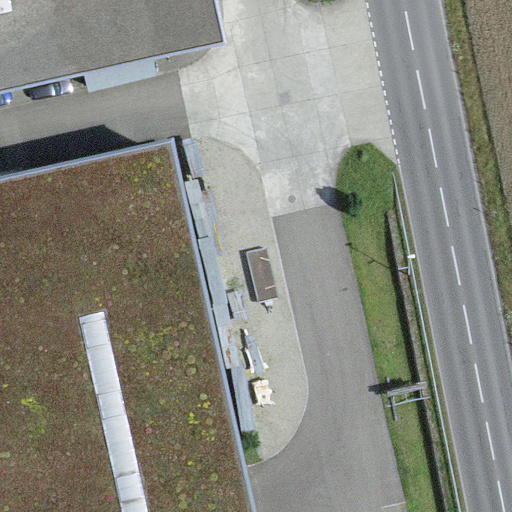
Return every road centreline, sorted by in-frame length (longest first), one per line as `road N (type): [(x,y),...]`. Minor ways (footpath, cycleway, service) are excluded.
road 1 (residential): [(413,49),(300,76),(282,92),(284,151),(359,511)]
road 2 (secondary): [(413,49),(503,511)]
